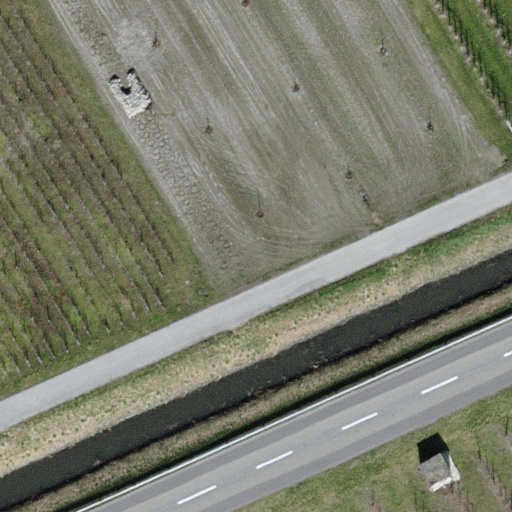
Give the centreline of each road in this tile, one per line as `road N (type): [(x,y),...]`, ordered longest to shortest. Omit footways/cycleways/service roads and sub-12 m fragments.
road 1 (track): [(511,179),(0,409)]
road 2 (secondary): [(159,511),(511,353)]
